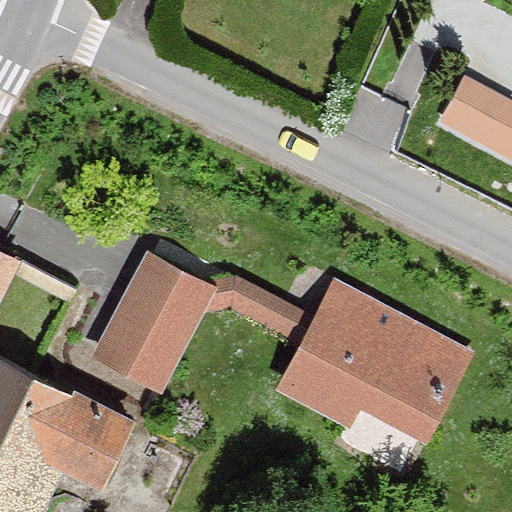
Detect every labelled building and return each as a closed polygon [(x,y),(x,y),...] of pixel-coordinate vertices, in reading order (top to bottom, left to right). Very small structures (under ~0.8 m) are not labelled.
[(511,113),(469,93),(454,124),(511,152),(511,113)] [(0,288),(15,260),(0,252),(0,288)] [(103,354),(160,384),(199,308),(211,287),(202,283),(153,257),(103,354)] [(211,287),(199,308),(231,303),(308,345),(321,320),(233,279),(202,283),(211,287)] [(427,422),(467,348),(342,281),(321,320),(308,345),(289,381),(352,415),(365,389),(427,422)] [(0,414),(12,420),(33,377),(0,361),(0,414)] [(0,511),(28,511),(61,449),(102,471),(125,426),(45,383),(33,377),(12,420),(0,414),(0,511)]
